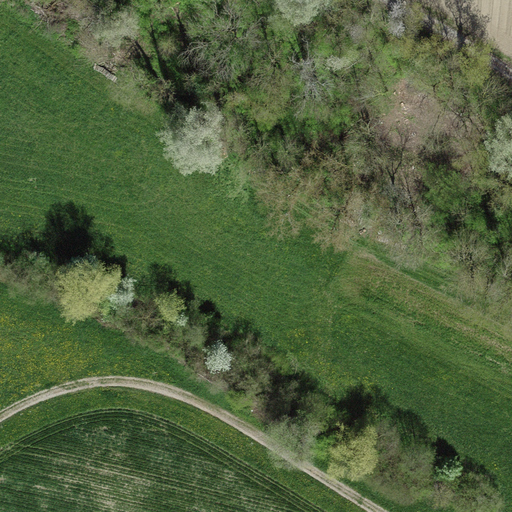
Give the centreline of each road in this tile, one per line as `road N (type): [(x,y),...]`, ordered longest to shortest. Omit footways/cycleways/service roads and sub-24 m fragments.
road 1 (track): [(390,511),(219,405),(110,374),(0,425)]
road 2 (track): [(511,77),(386,0)]
